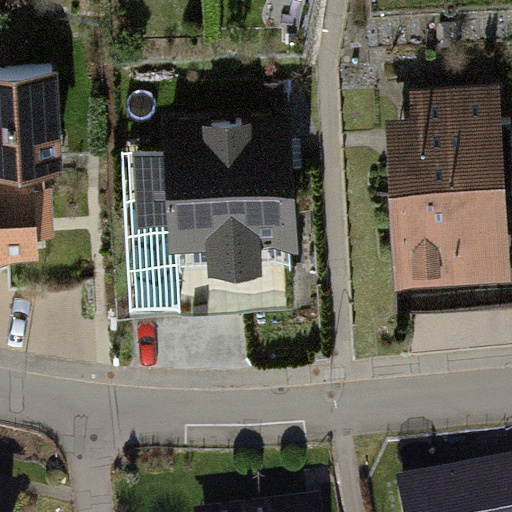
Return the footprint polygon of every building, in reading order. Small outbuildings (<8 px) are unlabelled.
[(58,50),(0,53),(0,241),(42,239),(41,224),(57,223),(54,174),(46,174),(45,153),(65,151),(58,50)] [(414,102),(388,104),(400,303),(511,296),(511,258),(501,73),(413,78),(414,102)] [(294,100),(163,108),(171,242),(208,240),(209,260),(264,257),(263,235),(302,233),(294,100)] [(511,511),(511,457),(398,480),(404,511),(511,511)] [(0,511),(18,511),(26,482),(0,476),(0,511)] [(324,511),(322,494),(195,509),(195,511),(324,511)]
